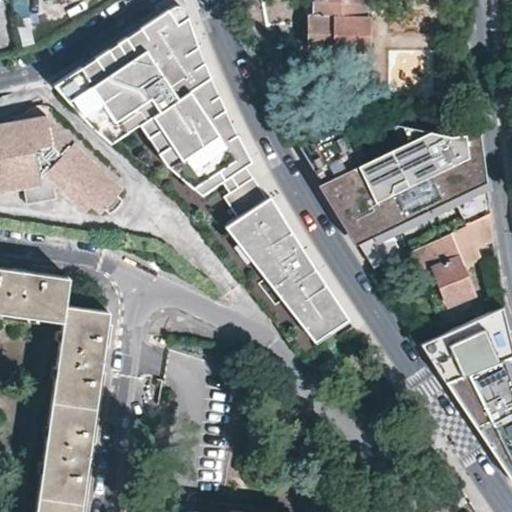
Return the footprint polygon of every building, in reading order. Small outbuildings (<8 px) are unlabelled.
[(203,63),(180,0),(177,0),(53,82),(73,109),(95,131),(109,120),(112,124),(115,122),(131,109),(138,118),(132,122),(142,135),(152,128),(162,143),(153,150),(162,162),(188,185),(211,170),(216,178),(240,161),(247,155),(203,63)] [(367,50),(368,15),(365,15),(365,0),(311,0),(311,14),(308,14),(308,49),(367,50)] [(121,130),(138,118),(131,109),(115,122),(121,130)] [(25,119),(26,126),(47,121),(40,115),(25,119)] [(0,192),(22,188),(25,204),(50,200),(55,194),(54,189),(55,187),(83,212),(88,207),(97,213),(102,208),(114,195),(120,189),(60,133),(47,121),(26,126),(25,119),(13,120),(0,123),(0,192)] [(106,141),(121,130),(115,122),(112,124),(109,120),(95,131),(104,139),(106,141)] [(458,194),(446,169),(481,153),(466,139),(476,132),(460,133),(446,134),(390,122),(372,122),(292,136),(302,155),(304,165),(319,193),(352,242),(371,269),(411,249),(447,233),(449,232),(465,224),(487,212),(484,182),(458,194)] [(446,126),(446,134),(460,133),(458,125),(446,126)] [(162,143),(152,128),(142,135),(153,150),(162,143)] [(476,132),(466,139),(481,153),(476,132)] [(484,182),(481,153),(446,169),(458,194),(484,182)] [(265,195),(240,161),(216,178),(225,190),(219,194),(234,215),(265,195)] [(196,192),(216,178),(211,170),(188,185),(196,192)] [(347,318),(295,237),(268,193),(265,195),(234,215),(220,223),(262,276),(269,271),(285,291),(278,297),(298,322),(313,309),(327,331),(347,318)] [(109,214),(113,211),(117,205),(119,201),(114,195),(102,208),(109,214)] [(487,212),(465,224),(471,237),(490,228),(487,212)] [(454,247),(449,232),(447,233),(411,249),(421,273),(432,268),(447,302),(472,293),(454,247)] [(67,276),(0,267),(0,311),(60,320),(33,511),(77,511),(106,310),(63,305),(67,276)] [(285,291),(269,271),(262,276),(278,297),(285,291)] [(454,369),(472,364),(510,348),(506,330),(500,306),(477,315),(463,322),(462,324),(441,333),(441,337),(454,369)] [(460,311),(463,322),(477,315),(474,306),(460,311)] [(327,331),(313,309),(298,322),(313,340),(327,331)] [(511,355),(511,353),(448,378),(480,425),(482,424),(487,433),(486,434),(511,473),(511,355)] [(511,473),(486,434),(487,433),(482,424),(480,425),(448,378),(442,380),(472,425),(511,481),(511,480),(511,473)] [(360,393),(355,398),(370,411),(377,405),(364,393),(362,395),(360,393)]
